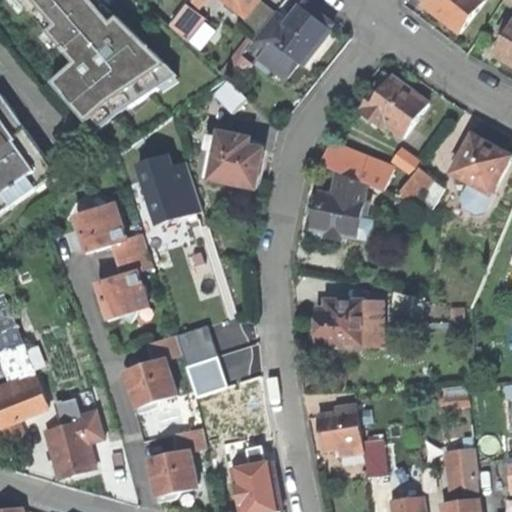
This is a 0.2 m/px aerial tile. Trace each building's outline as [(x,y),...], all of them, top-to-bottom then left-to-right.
[(19,0),(76,64),(53,85),(91,129),(125,101),(131,109),(161,89),(156,83),(172,69),(119,18),(114,23),(108,17),(113,12),(100,0),(19,0)] [(221,0),(244,18),(257,0),(221,0)] [(273,9),(250,38),(262,47),(256,54),(284,76),(297,60),(301,63),(329,28),(327,27),(331,21),(316,10),(303,0),(302,0),(299,4),(297,3),(285,18),(273,9)] [(457,33),(482,0),(416,0),(416,1),(440,19),(457,33)] [(206,18),(186,4),(170,23),(188,41),(206,18)] [(117,15),(113,12),(108,17),(114,23),(119,18),(117,15)] [(511,21),(493,56),(511,66),(511,21)] [(180,76),(172,69),(156,83),(161,89),(180,76)] [(364,109),(361,113),(385,130),(388,126),(405,139),(430,105),(408,89),(393,78),(392,80),(386,76),(363,108),(364,109)] [(240,113),(252,99),(233,81),(221,95),(240,113)] [(0,96),(0,205),(5,213),(38,190),(40,192),(61,177),(23,125),(2,95),(0,96)] [(117,119),(131,109),(125,101),(91,129),(97,135),(117,119)] [(473,133),(453,170),(470,179),(462,195),(464,206),(478,211),(488,206),(496,192),(493,190),(511,153),(494,144),(473,133)] [(212,180),(256,190),(265,151),(250,147),(251,143),(251,140),(221,134),(212,180)] [(385,193),(395,170),(332,145),(322,167),(340,175),(367,186),(385,193)] [(421,162),(401,146),(393,156),(413,172),(419,166),(421,162)] [(170,157),(140,167),(159,226),(193,216),(204,212),(188,164),(173,169),(170,157)] [(413,200),(431,176),(419,166),(413,172),(397,194),(413,200)] [(335,196),(364,202),(367,186),(340,175),(335,196)] [(434,178),(424,202),(436,206),(446,182),(434,178)] [(359,238),(362,220),(366,203),(364,202),(335,196),(321,193),(317,213),(313,231),(328,234),(327,240),(342,243),(343,237),(358,240),(359,238)] [(94,203),(90,213),(104,208),(94,203)] [(104,208),(90,213),(77,217),(89,254),(101,250),(114,246),(114,244),(127,240),(116,205),(104,208)] [(362,220),(359,238),(372,241),(375,223),(362,220)] [(114,244),(114,246),(119,262),(150,252),(145,235),(127,240),(114,244)] [(119,262),(124,276),(139,271),(140,273),(156,268),(150,252),(119,262)] [(110,322),(122,318),(139,313),(151,309),(140,273),(139,271),(124,276),(112,280),(98,284),(110,322)] [(0,284),(0,343),(16,384),(37,376),(1,284),(0,284)] [(391,303),(416,309),(419,295),(393,290),(391,303)] [(373,345),(374,303),(369,298),(326,298),(326,306),(316,306),(316,316),(316,324),(310,330),(310,337),(316,341),(316,344),(373,345)] [(139,313),(122,318),(134,325),(139,313)] [(210,327),(179,337),(185,354),(189,367),(220,357),(210,327)] [(155,364),(168,360),(185,354),(179,337),(150,346),(155,364)] [(179,395),(168,360),(155,364),(134,371),(127,373),(141,415),(158,410),(162,402),(179,395)] [(20,420),(50,409),(37,376),(16,384),(0,389),(0,420),(11,448),(28,441),(20,420)] [(447,409),(469,406),(468,396),(445,398),(447,409)] [(202,414),(206,430),(210,450),(273,438),(265,400),(202,414)] [(57,407),(63,428),(84,422),(78,401),(57,407)] [(323,438),(325,453),(342,451),(348,450),(349,457),(367,455),(365,444),(360,404),(337,407),(338,415),(320,417),(323,438)] [(97,471),(84,422),(63,428),(47,432),(61,481),(77,477),(97,471)] [(192,452),(192,454),(210,450),(206,430),(177,437),(181,455),(192,452)] [(385,441),(365,444),(367,455),(370,477),(390,474),(385,441)] [(252,467),(268,464),(265,447),(249,450),(252,467)] [(420,451),(422,469),(436,468),(442,467),(440,449),(420,451)] [(202,492),(192,454),(192,452),(181,455),(151,462),(160,502),(191,495),(202,492)] [(475,452),(449,456),(455,504),(481,501),(475,452)] [(283,511),(274,462),(268,464),(252,467),(235,470),(242,511),(283,511)] [(436,468),(422,469),(424,494),(438,493),(436,468)] [(427,511),(426,499),(394,503),(394,511),(427,511)] [(482,511),(481,501),(455,504),(445,505),(445,511),(482,511)]
